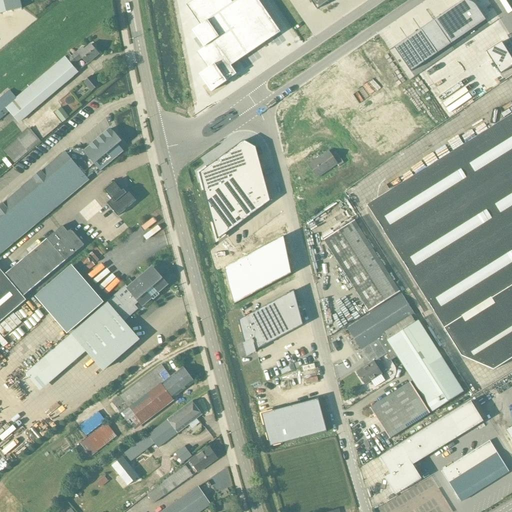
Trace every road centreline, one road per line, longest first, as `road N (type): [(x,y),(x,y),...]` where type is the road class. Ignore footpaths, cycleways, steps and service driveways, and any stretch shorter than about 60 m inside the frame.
road 1 (unknown): [(511,91),(359,196),(459,366),(482,381),(511,365)]
road 2 (unclassified): [(257,108),(269,126),(366,511)]
road 3 (tertiary): [(258,511),(159,147)]
road 4 (unclassified): [(257,108),(414,0)]
road 5 (unclassified): [(374,0),(245,91)]
road 6 (unknown): [(456,511),(432,472),(442,458),(486,435),(511,471)]
road 7 (tertiary): [(159,147),(131,0)]
